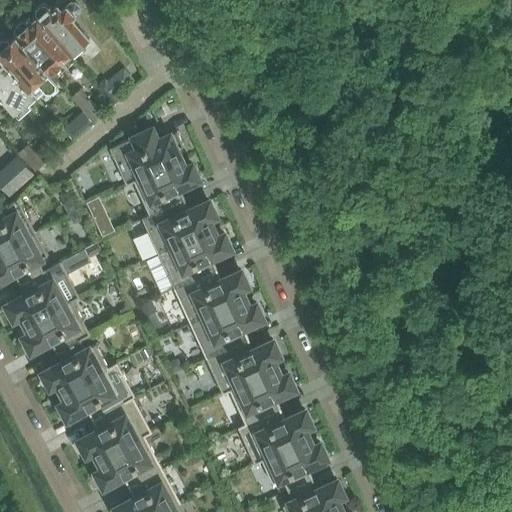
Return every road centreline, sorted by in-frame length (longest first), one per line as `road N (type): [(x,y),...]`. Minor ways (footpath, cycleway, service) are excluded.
road 1 (residential): [(393,511),(182,62)]
road 2 (residential): [(0,380),(70,511)]
